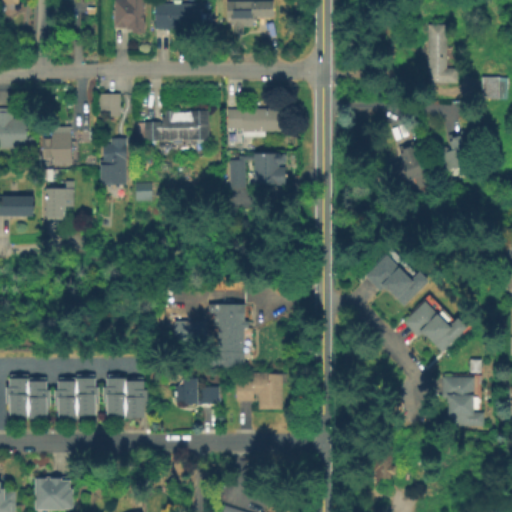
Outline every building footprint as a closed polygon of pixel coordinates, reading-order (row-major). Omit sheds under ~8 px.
[(146,0),(146,28),(146,34),(132,34),(132,28),(115,28),(115,0),(146,0)] [(259,16),(259,20),(255,20),(255,26),(232,27),(231,17),(227,18),(227,0),(275,0),(275,16),(259,16)] [(156,29),(156,4),(200,4),(200,29),(156,29)] [(458,68),(458,82),(429,82),(429,23),(448,23),(448,68),(458,68)] [(508,76),(508,97),(491,97),(491,76),(508,76)] [(120,110),(120,116),(110,116),(110,110),(98,110),(98,93),(120,93),(120,110)] [(29,118),(29,146),(0,146),(0,107),(14,107),(14,118),(29,118)] [(266,136),(244,137),(244,128),(229,128),(228,109),(283,108),(284,130),(266,131),(266,136)] [(175,110),(175,112),(209,111),(209,139),(196,139),(196,144),(190,144),(190,139),(141,141),(141,122),(163,122),(163,117),(166,117),(166,110),(175,110)] [(72,131),(74,163),(51,165),(51,160),(44,160),(44,147),(46,147),(46,138),(51,137),(52,131),(72,131)] [(461,135),(462,137),(466,135),(475,161),(447,170),(440,150),(442,146),(451,144),(449,138),(461,135)] [(127,141),(127,167),(129,167),(129,172),(126,172),(126,184),(102,184),(102,163),(113,163),(112,149),(117,149),(117,141),(127,141)] [(178,160),(161,161),(160,144),(171,144),(178,148),(178,160)] [(411,144),(413,148),(416,146),(427,172),(408,179),(406,175),(398,178),(391,162),(403,157),(401,152),(404,151),(403,148),(411,144)] [(278,154),(278,168),(285,168),(285,186),(254,185),(254,154),(278,154)] [(227,187),(227,160),(244,160),(244,187),(227,187)] [(153,196),(136,197),(136,186),(153,186),(153,196)] [(75,188),(74,206),(66,206),(66,216),(47,216),(48,188),(75,188)] [(0,195),(34,195),(34,215),(0,215),(0,195)] [(387,254),(413,279),(420,271),(430,281),(405,306),(389,289),(389,290),(385,287),(382,291),(366,276),(387,254)] [(250,291),(216,292),(216,282),(250,282),(250,291)] [(457,321),(451,326),(426,299),(430,294),(457,321)] [(452,328),(434,346),(423,334),(419,337),(404,322),(426,301),(452,328)] [(247,303),(247,319),(253,319),(253,327),(245,327),(246,366),(222,366),(220,303),(247,303)] [(202,338),(174,339),(173,321),(201,320),(202,338)] [(283,373),(283,409),(260,409),(259,394),(255,394),(255,400),(237,401),(237,381),(253,381),(252,374),(283,373)] [(75,381),(75,378),(77,378),(77,374),(94,374),(94,378),(95,378),(95,387),(98,387),(98,403),(94,403),(94,415),(77,415),(77,381),(75,381)] [(127,381),(127,377),(119,377),(119,374),(108,374),(108,378),(107,378),(107,387),(104,387),(104,405),(107,405),(107,415),(125,414),(125,381),(127,381)] [(30,381),(30,378),(28,378),(28,375),(11,375),(11,378),(9,378),(9,387),(6,387),(6,403),(10,403),(10,415),(28,415),(27,381),(30,381)] [(475,376),(475,411),(486,411),(486,424),(448,423),(449,401),(445,401),(446,375),(475,376)] [(28,418),(28,415),(27,381),(30,381),(30,378),(30,377),(46,377),(46,381),(47,381),(47,390),(49,390),(49,405),(47,405),(47,418),(28,418)] [(77,418),(77,415),(77,381),(75,381),(75,378),(75,377),(59,377),(59,380),(57,380),(57,389),(55,389),(55,405),(57,405),(57,418),(77,418)] [(125,418),(125,414),(125,381),(127,381),(132,381),(132,377),(143,377),(143,380),(144,380),(144,389),(147,389),(147,405),(144,405),(145,418),(125,418)] [(198,377),(199,394),(203,394),(202,386),(219,385),(220,402),(202,403),(202,399),(199,400),(199,403),(186,404),(186,399),(177,400),(176,386),(185,385),(185,377),(198,377)] [(452,440),(449,453),(444,452),(446,438),(452,440)] [(397,465),(397,474),(399,474),(399,480),(391,480),(391,485),(377,485),(378,469),(375,469),(375,443),(393,443),(393,465),(397,465)] [(71,476),(71,488),(74,488),(74,510),(36,511),(35,478),(62,477),(63,476),(71,476)] [(0,511),(0,477),(1,477),(1,488),(5,488),(5,490),(17,490),(17,511),(0,511)] [(251,511),(221,503),(218,511),(251,511)]
